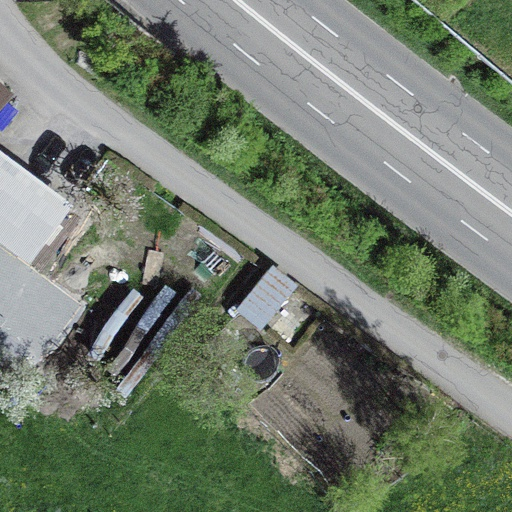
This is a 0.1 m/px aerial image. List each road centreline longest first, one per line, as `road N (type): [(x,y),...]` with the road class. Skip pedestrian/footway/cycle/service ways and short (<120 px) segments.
road 1 (unclassified): [(511,415),(0,43)]
road 2 (secondary): [(235,0),(511,215)]
